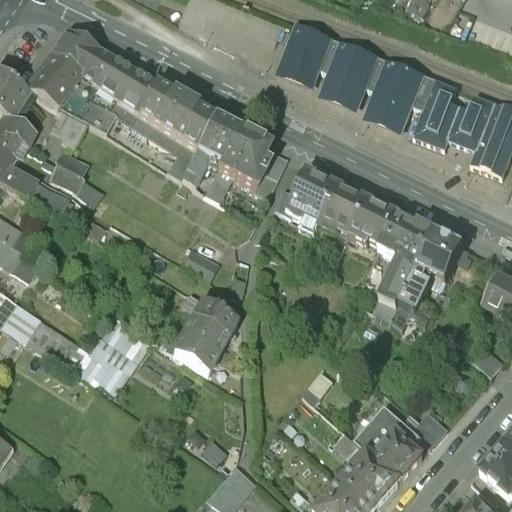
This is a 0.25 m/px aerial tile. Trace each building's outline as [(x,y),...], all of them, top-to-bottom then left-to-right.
[(456,95),(296,32),(278,76),(312,89),(317,76),(330,81),(323,98),(356,112),(363,94),(376,99),(367,121),(401,134),(409,113),(422,118),(412,143),(444,155),(447,146),(475,157),(470,171),(502,184),(511,157),(511,116),(474,102),(468,117),(450,110),(456,95)] [(110,68),(66,41),(50,62),(83,81),(80,85),(94,95),(110,68)] [(24,97),(24,98),(33,103),(56,116),(57,114),(79,127),(81,126),(86,130),(105,140),(115,124),(121,114),(115,110),(94,95),(80,85),(83,81),(50,62),(24,97)] [(132,80),(110,68),(94,95),(115,110),(132,80)] [(153,93),(132,80),(115,110),(121,114),(137,123),(153,93)] [(24,97),(0,81),(0,101),(19,114),(26,103),(31,106),(33,103),(24,98),(24,97)] [(213,128),(153,93),(137,123),(196,160),(213,128)] [(19,114),(0,101),(0,121),(3,123),(11,127),(19,114)] [(137,123),(121,114),(115,124),(176,162),(167,178),(171,181),(182,188),(196,160),(137,123)] [(85,132),(60,118),(51,134),(64,141),(61,145),(73,152),(85,132)] [(3,123),(0,127),(0,158),(15,168),(23,155),(26,156),(34,140),(11,127),(3,123)] [(196,160),(182,188),(193,195),(204,175),(206,181),(213,184),(236,140),(213,128),(196,160)] [(213,184),(204,202),(217,209),(229,189),(220,183),(222,180),(253,197),(255,198),(268,173),(260,169),(267,156),(236,140),(213,184)] [(50,198),(10,175),(15,168),(0,158),(0,191),(23,205),(35,212),(37,213),(58,224),(68,207),(50,198)] [(85,170),(61,158),(56,172),(79,183),(85,170)] [(268,173),(255,198),(253,197),(252,198),(268,206),(286,166),(275,160),(268,173)] [(56,172),(43,165),(41,169),(54,176),(50,185),(72,194),(71,196),(75,198),(92,212),(101,198),(79,185),(79,183),(56,172)] [(294,170),(272,215),(281,219),(297,188),(298,188),(305,175),(294,170)] [(305,175),(298,188),(297,188),(281,219),(289,223),(291,220),(301,225),(297,232),(313,240),(318,231),(337,191),(305,175)] [(366,206),(337,191),(318,231),(346,246),(348,241),(366,206)] [(35,212),(23,205),(19,213),(31,220),(35,212)] [(396,220),(366,206),(348,241),(366,250),(368,247),(379,252),(396,220)] [(103,236),(67,214),(70,213),(72,209),(68,207),(58,224),(96,247),(103,236)] [(433,239),(396,220),(379,252),(377,257),(398,267),(372,318),(389,329),(397,312),(433,239)] [(20,239),(0,225),(0,248),(10,254),(20,239)] [(433,239),(397,312),(407,317),(414,320),(429,291),(421,287),(425,279),(445,288),(462,253),(433,239)] [(0,248),(0,270),(22,285),(33,268),(10,254),(0,248)] [(218,271),(190,255),(181,272),(208,288),(218,271)] [(511,291),(497,283),(483,310),(510,323),(509,326),(511,328),(511,291)] [(245,289),(233,284),(227,301),(230,303),(240,308),(245,289)] [(0,331),(14,311),(0,301),(0,331)] [(200,310),(188,302),(179,319),(191,327),(200,310)] [(240,308),(230,303),(222,318),(237,324),(240,308)] [(134,313),(125,308),(115,323),(124,329),(134,313)] [(235,332),(200,310),(191,327),(226,349),(235,332)] [(407,317),(397,312),(389,329),(398,334),(407,317)] [(191,327),(179,319),(170,336),(173,338),(217,365),(226,349),(191,327)] [(427,324),(421,320),(418,327),(424,330),(427,324)] [(217,365),(173,338),(163,355),(207,382),(217,365)] [(341,347),(333,343),(331,346),(327,344),(324,349),(336,355),(341,347)] [(501,372),(482,356),(472,367),(491,384),(501,372)] [(320,377),(307,394),(319,404),(333,387),(320,377)] [(319,404),(307,394),(301,402),(312,412),(319,404)] [(384,414),(353,449),(365,459),(398,489),(421,463),(411,454),(419,446),(420,445),(411,438),(384,414)] [(446,435),(428,419),(419,428),(437,444),(446,435)] [(437,444),(419,428),(411,438),(420,445),(419,446),(429,454),(437,444)] [(511,440),(503,451),(511,459),(511,440)] [(511,459),(503,451),(479,478),(508,504),(509,503),(511,505),(511,459)] [(365,459),(318,511),(377,511),(398,489),(365,459)] [(235,474),(205,508),(211,511),(237,511),(254,491),(235,474)]
